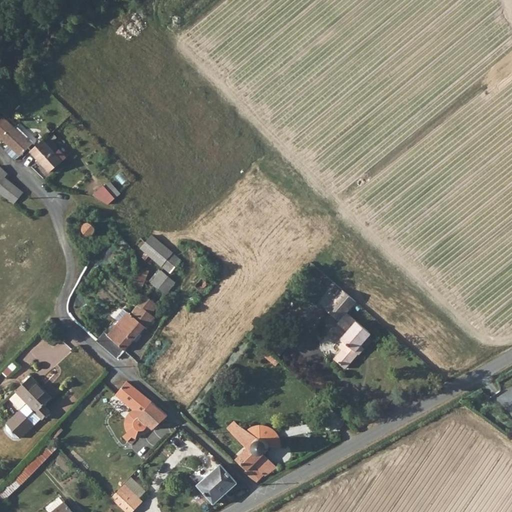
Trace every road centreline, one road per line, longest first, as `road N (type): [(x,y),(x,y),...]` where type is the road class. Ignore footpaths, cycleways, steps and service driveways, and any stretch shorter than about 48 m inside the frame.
road 1 (residential): [(0,153),(46,198),(56,221),(70,262),(62,298),(69,322),(229,464),(258,500)]
road 2 (unclassified): [(258,500),(511,355)]
